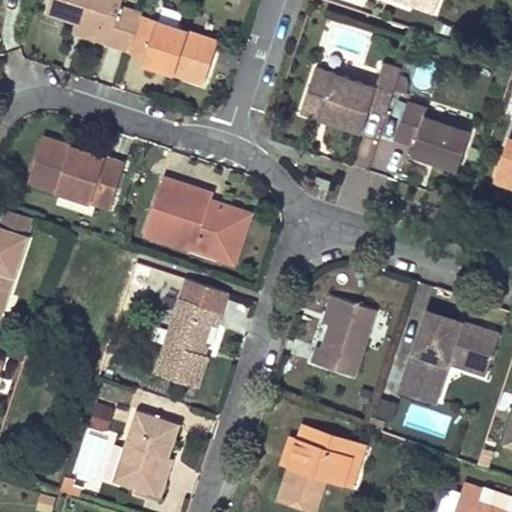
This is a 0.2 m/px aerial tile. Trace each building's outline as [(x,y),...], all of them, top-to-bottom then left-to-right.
[(122,0),(52,0),(49,11),(78,21),(110,31),(107,41),(130,48),(142,12),(121,5),(122,0)] [(142,12),(130,48),(130,49),(145,54),(144,60),(162,66),(163,60),(170,63),(169,68),(206,80),(219,36),(142,12)] [(110,31),(78,21),(75,30),(107,41),(110,31)] [(378,81),(318,61),(302,110),(321,117),(323,110),(332,113),(330,119),(364,130),(371,108),(387,113),(396,86),(400,72),(402,65),(385,59),(378,81)] [(407,74),(400,72),(396,86),(405,89),(408,81),(407,74)] [(429,107),(406,99),(395,136),(414,142),(411,151),(458,167),(471,128),(426,113),(429,107)] [(332,113),(323,110),(321,117),(330,119),(332,113)] [(125,159),(41,131),(26,175),(110,203),(125,159)] [(511,137),(510,137),(495,180),(511,184),(511,137)] [(212,188),(164,172),(145,229),(215,252),(220,236),(230,240),(236,222),(245,225),(252,208),(220,197),(217,204),(208,200),(210,193),(212,188)] [(331,181),(317,176),(315,184),(329,190),(331,181)] [(220,197),(210,193),(208,200),(217,204),(220,197)] [(5,203),(0,218),(0,222),(29,233),(35,213),(5,203)] [(0,222),(0,288),(9,292),(29,233),(0,222)] [(245,225),(236,222),(230,240),(220,236),(215,252),(234,258),(245,225)] [(181,297),(222,311),(229,289),(188,276),(181,297)] [(0,288),(0,312),(1,313),(9,292),(0,288)] [(339,294),(333,292),(325,320),(330,321),(339,294)] [(378,306),(339,294),(330,321),(323,343),(318,341),(313,359),(358,373),(378,306)] [(181,297),(155,373),(196,387),(208,355),(199,353),(210,322),(217,324),(222,311),(181,297)] [(452,314),(429,306),(426,314),(449,322),(452,314)] [(500,329),(452,314),(449,322),(426,314),(403,388),(424,395),(430,377),(440,380),(448,357),(487,369),(500,329)] [(440,380),(430,377),(424,395),(435,399),(440,380)] [(381,396),(375,412),(393,418),(398,401),(381,396)] [(92,426),(110,429),(114,405),(96,402),(92,426)] [(176,423),(134,409),(121,445),(127,447),(115,483),(158,498),(167,472),(161,470),(165,456),(176,423)] [(357,445),(304,427),(298,443),(291,441),(285,459),(292,462),(290,468),(278,502),(307,511),(315,511),(326,479),(344,484),(357,445)] [(127,447),(121,445),(109,481),(115,483),(127,447)] [(364,447),(357,445),(344,484),(352,488),(364,447)] [(172,459),(165,456),(161,470),(167,472),(172,459)] [(292,462),(285,459),(283,464),(290,468),(292,462)] [(506,511),(477,501),(481,490),(466,484),(455,511),(506,511)]
